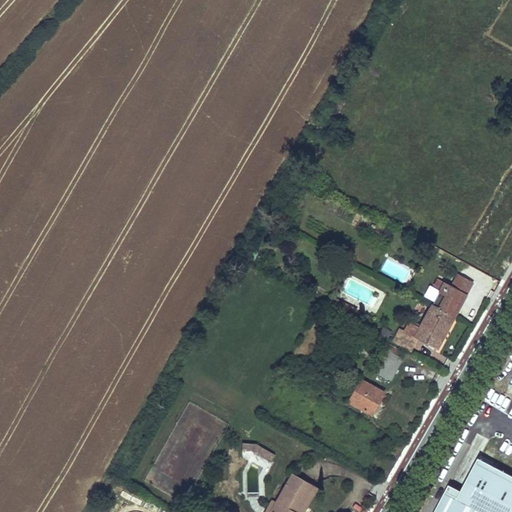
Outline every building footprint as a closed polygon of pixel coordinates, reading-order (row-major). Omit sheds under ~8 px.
[(474,283),(458,273),(452,284),(445,281),(432,304),(455,316),(474,283)] [(455,316),(432,304),(420,325),(410,320),(404,331),(436,349),(455,316)] [(387,339),(390,331),(381,328),(378,336),(387,339)] [(376,341),(363,334),(357,346),(369,353),(376,341)] [(404,359),(391,352),(377,376),(390,385),(404,359)] [(384,393),(364,381),(351,403),(372,415),(384,393)] [(248,438),(244,445),(271,460),(275,454),(248,438)] [(493,461),(480,454),(468,478),(511,500),(511,479),(490,467),(493,461)] [(313,484),(293,472),(270,510),(273,511),(298,511),(313,484)] [(511,511),(511,500),(468,478),(462,490),(458,498),(445,491),(434,511),(511,511)] [(303,511),(318,487),(313,484),(298,511),(303,511)] [(462,490),(449,484),(445,491),(458,498),(462,490)]
